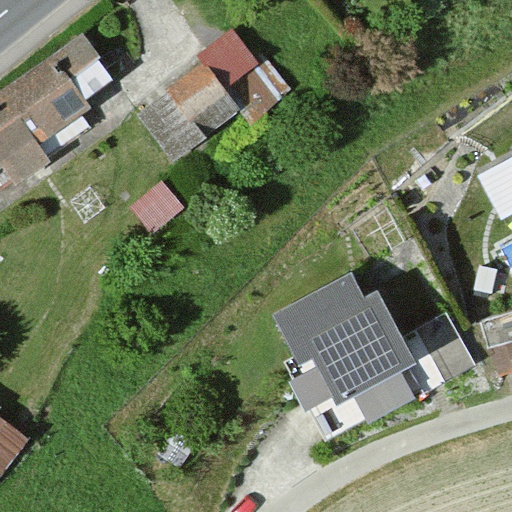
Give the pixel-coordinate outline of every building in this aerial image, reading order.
[(90,50),(0,104),(0,190),(128,112),(90,50)] [(232,68),(158,116),(194,170),(268,122),(232,68)] [(400,257),(305,311),(361,411),(457,358),(400,257)] [(318,352),(297,365),(326,413),(348,399),(318,352)] [(7,397),(0,405),(0,511),(2,511),(62,446),(7,397)]
